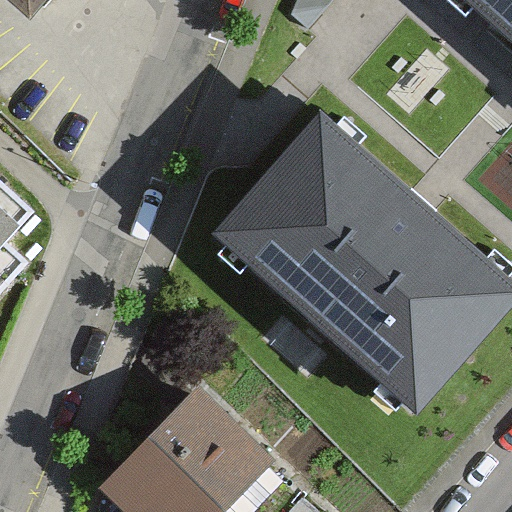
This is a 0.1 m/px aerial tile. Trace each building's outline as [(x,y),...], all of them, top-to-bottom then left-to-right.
[(0,0),(0,20),(12,32),(40,0),(0,0)] [(511,0),(440,0),(511,62),(511,0)] [(502,294),(299,124),(196,238),(397,419),(502,294)] [(0,286),(52,229),(0,183),(0,286)] [(209,511),(260,460),(187,389),(81,496),(97,511),(209,511)] [(313,511),(303,502),(293,511),(313,511)]
